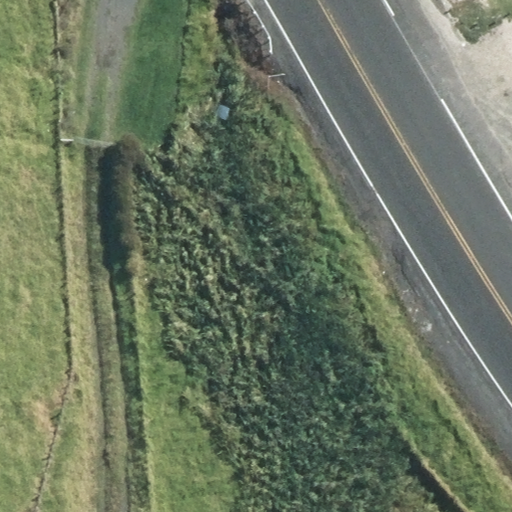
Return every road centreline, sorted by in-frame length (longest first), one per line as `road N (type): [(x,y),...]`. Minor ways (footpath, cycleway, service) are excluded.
road 1 (unclassified): [(124,0),(114,113),(123,511)]
road 2 (secondary): [(320,0),(430,196),(511,320)]
